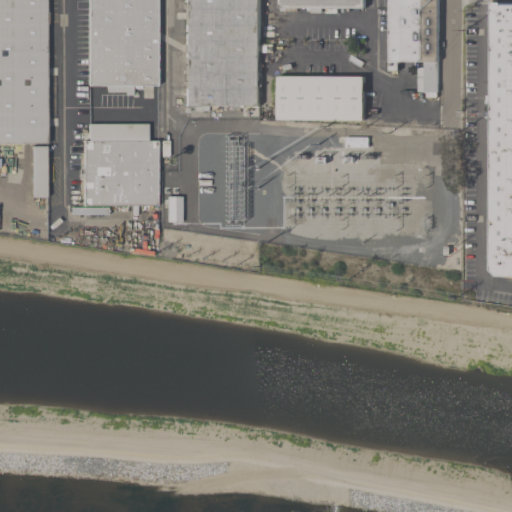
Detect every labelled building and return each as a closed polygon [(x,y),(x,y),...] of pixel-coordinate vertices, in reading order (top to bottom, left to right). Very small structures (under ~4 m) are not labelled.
[(0,0),(0,143),(45,144),(45,0),(0,0)] [(155,0),(88,0),(88,89),(131,89),(131,86),(155,86),(155,0)] [(185,0),(185,106),(258,107),(258,0),(185,0)] [(364,0),(277,0),(277,9),(364,9),(364,0)] [(387,0),(387,63),(423,63),(423,92),(437,93),(437,0),(387,0)] [(511,3),(489,3),(489,277),(511,277),(511,3)] [(276,121),(363,121),(363,77),(277,77),(276,121)] [(157,141),(147,141),(147,125),(89,124),(88,142),(83,142),(83,205),(156,205),(157,141)] [(302,137),(302,148),(367,148),(367,137),(302,137)] [(46,146),(30,146),(30,197),(46,197),(46,146)] [(200,210),(217,210),(217,179),(200,179),(200,210)]
